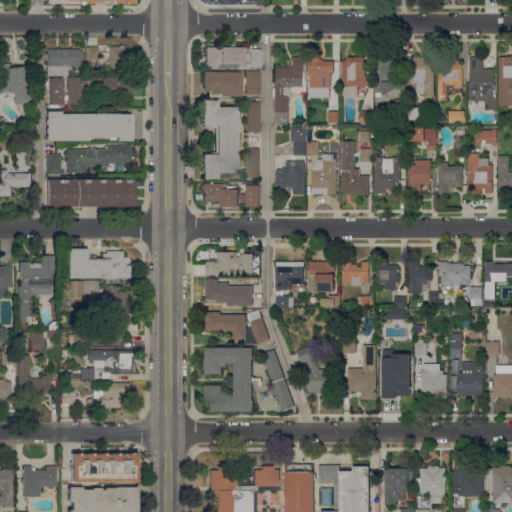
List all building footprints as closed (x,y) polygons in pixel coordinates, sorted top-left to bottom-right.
[(261,67),(249,67),(249,68),(246,68),(246,67),(243,67),(243,65),(237,65),(237,68),(218,67),(218,66),(205,65),(205,47),(229,47),(229,44),(233,44),(233,47),(243,47),(243,49),(261,49),(261,67)] [(98,46),(98,60),(87,60),(87,46),(98,46)] [(107,46),(125,46),(125,48),(126,49),(126,52),(125,53),(125,54),(129,54),(130,64),(110,64),(110,66),(108,66),(108,64),(106,64),(106,62),(107,62),(107,55),(106,55),(106,52),(107,52),(107,50),(105,50),(105,47),(107,47),(107,46)] [(79,66),(77,66),(77,67),(75,67),(75,66),(73,66),(73,67),(69,67),(70,66),(68,66),(68,75),(47,75),(47,49),(56,49),(56,47),(59,47),(59,49),(69,49),(69,47),(72,47),(72,49),(79,49),(79,50),(81,50),(81,52),(79,52),(79,62),(81,62),(81,64),(79,64),(79,66)] [(496,94),(496,97),(494,97),(497,97),(497,110),(485,110),(485,108),(480,108),(478,105),(470,105),(470,57),(476,57),(476,56),(479,56),(479,57),(486,57),(486,59),(483,59),(483,69),(494,69),(494,94),(496,94)] [(294,67),(294,57),(306,57),(306,92),(292,92),(292,96),(289,96),(289,125),(276,125),(276,96),(274,96),(274,88),(277,88),(277,68),(294,67)] [(330,97),(310,97),(310,87),(311,87),(311,76),(309,76),(309,57),(321,57),(321,59),(324,59),(324,60),(334,60),(334,71),(333,71),(333,77),(331,77),(331,87),(330,87),(330,97)] [(365,64),(366,64),(366,86),(365,86),(365,87),(360,87),(360,85),(358,85),(358,95),(344,95),(344,85),(343,85),(343,57),(365,57),(365,64)] [(434,57),(435,95),(431,95),(431,96),(428,96),(428,95),(424,95),(424,92),(417,92),(417,82),(412,82),(412,57),(434,57)] [(455,87),(455,84),(447,84),(447,90),(439,90),(439,57),(456,57),(456,60),(459,60),(459,64),(463,64),(463,87),(455,87)] [(511,57),(511,90),(499,90),(499,57),(511,57)] [(406,68),(400,68),(401,85),(393,85),(392,89),(390,91),(388,92),(385,92),(383,91),(383,92),(375,92),(375,58),(383,58),(383,59),(386,59),(386,60),(406,60),(406,68)] [(0,62),(10,62),(10,67),(13,67),(13,64),(19,64),(19,66),(28,65),(29,103),(15,104),(14,90),(0,90),(0,62)] [(260,94),(245,94),(245,90),(241,90),(241,95),(224,95),(224,93),(208,93),(208,90),(202,90),(202,72),(241,72),(241,75),(245,75),(245,70),(260,70),(260,94)] [(62,106),(58,106),(58,105),(49,105),(49,77),(62,77),(62,106)] [(130,92),(104,92),(104,94),(80,94),(80,100),(78,100),(78,104),(67,104),(67,99),(64,99),(64,95),(67,95),(67,77),(130,77),(130,92)] [(406,99),(406,112),(395,112),(394,99),(406,99)] [(211,127),(211,125),(202,125),(202,100),(217,100),(217,107),(237,107),(237,120),(235,120),(235,159),(237,159),(237,172),(217,172),(217,178),(202,178),(202,154),(216,154),(216,127),(211,127)] [(259,132),(246,132),(247,101),(260,101),(259,132)] [(422,107),(422,119),(410,119),(410,107),(422,107)] [(465,110),(465,122),(450,123),(450,111),(465,110)] [(60,111),(60,113),(118,113),(118,114),(130,114),(130,139),(109,139),(109,138),(90,138),(90,140),(46,140),(46,111),(60,111)] [(340,111),(340,122),(328,122),(329,111),(340,111)] [(372,111),(372,123),(361,123),(361,111),(372,111)] [(405,145),(389,145),(389,134),(397,134),(397,124),(404,124),(405,145)] [(313,126),(312,141),(319,141),(319,155),(307,154),(308,126),(313,126)] [(306,127),(307,154),(295,154),(295,141),(291,141),(291,127),(306,127)] [(497,127),(497,142),(486,142),(481,142),(481,145),(476,145),(476,136),(475,136),(475,130),(491,130),(491,127),(497,127)] [(437,149),(427,149),(427,145),(425,145),(425,141),(413,141),(413,128),(437,128),(437,149)] [(371,131),(371,141),(361,141),(361,131),(371,131)] [(466,135),(466,148),(455,148),(456,135),(466,135)] [(355,168),(360,168),(360,175),(370,175),(370,193),(345,193),(345,192),(342,192),(342,172),(350,172),(350,170),(343,170),(343,141),(355,141),(355,168)] [(86,170),(84,170),(84,171),(76,171),(76,173),(67,173),(67,148),(106,148),(106,145),(131,145),(131,151),(132,151),(132,162),(130,162),(130,164),(122,164),(122,174),(114,174),(114,163),(107,163),(107,166),(86,166),(86,170)] [(259,178),(247,178),(247,148),(260,148),(259,178)] [(373,148),(373,161),(361,161),(361,148),(373,148)] [(29,152),(29,168),(16,168),(16,152),(29,152)] [(313,169),(317,159),(323,159),(323,153),(336,153),(336,159),(337,159),(337,193),(312,193),(312,188),(313,169)] [(480,153),(480,166),(483,166),(483,165),(493,165),(493,193),(486,193),(486,188),(482,188),(482,194),(469,194),(469,153),(480,153)] [(60,154),(60,173),(47,174),(47,154),(60,154)] [(511,192),(498,192),(498,188),(500,188),(500,172),(498,172),(499,155),(510,156),(510,171),(511,171),(511,192)] [(398,179),(398,181),(398,186),(397,186),(397,188),(388,188),(387,190),(387,191),(385,191),(385,193),(383,193),(383,194),(378,195),(378,193),(375,193),(375,167),(376,167),(376,157),(385,157),(385,158),(394,158),(394,157),(401,157),(401,179),(398,179)] [(304,160),(304,169),(305,169),(306,193),(294,193),(294,190),(293,190),(293,187),(282,187),(282,184),(277,184),(277,170),(282,169),(282,168),(287,168),(286,161),(304,160)] [(431,160),(431,183),(421,183),(421,194),(409,194),(409,164),(417,164),(417,160),(431,160)] [(463,185),(455,185),(455,187),(453,187),(453,191),(449,191),(449,193),(439,193),(440,162),(448,162),(448,166),(463,166),(463,185)] [(0,170),(7,170),(7,173),(29,173),(29,182),(30,182),(30,186),(13,186),(10,190),(10,195),(0,195),(0,170)] [(134,205),(47,206),(47,179),(133,178),(134,205)] [(246,194),(246,185),(260,185),(260,206),(246,206),(246,202),(239,202),(239,207),(221,206),(221,202),(209,201),(209,203),(204,203),(204,190),(202,190),(202,183),(210,183),(210,182),(212,182),(212,183),(224,183),(224,188),(239,189),(239,194),(246,194)] [(87,248),(87,258),(102,258),(102,253),(105,253),(105,251),(122,251),(122,257),(125,257),(125,265),(130,265),(130,277),(68,277),(68,248),(87,248)] [(236,251),(237,257),(241,257),(241,254),(244,254),(244,253),(253,253),(254,271),(244,271),(244,273),(231,273),(231,274),(206,274),(206,262),(218,262),(218,251),(236,251)] [(54,255),(54,274),(51,274),(51,296),(32,296),(32,316),(25,316),(25,321),(18,321),(17,286),(21,286),(21,272),(19,272),(19,261),(29,261),(29,263),(39,263),(39,255),(54,255)] [(304,261),(304,283),(287,283),(287,289),(277,289),(277,261),(304,261)] [(335,261),(335,271),(333,271),(333,274),(335,274),(335,291),(310,292),(310,261),(335,261)] [(370,282),(363,282),(363,285),(351,285),(351,284),(343,284),(343,261),(351,261),(351,264),(358,264),(358,266),(363,266),(363,262),(370,262),(370,282)] [(399,281),(395,282),(395,289),(385,289),(385,283),(377,283),(377,266),(382,266),(382,262),(389,261),(389,265),(399,265),(399,281)] [(448,261),(448,263),(465,263),(465,265),(471,265),(471,283),(469,283),(469,284),(442,284),(443,272),(440,272),(440,261),(448,261)] [(511,262),(511,276),(508,276),(508,288),(496,288),(496,282),(486,282),(486,261),(496,261),(496,262),(511,262)] [(410,293),(409,270),(413,270),(413,262),(420,262),(420,268),(433,268),(433,280),(429,280),(429,283),(422,284),(422,293),(420,293),(418,294),(416,294),(415,293),(410,293)] [(0,265),(10,265),(10,267),(11,267),(11,285),(7,285),(7,287),(0,287),(0,265)] [(253,305),(226,305),(226,302),(217,302),(217,299),(206,299),(206,279),(218,279),(218,282),(230,282),(230,285),(253,285),(253,305)] [(83,280),(83,294),(70,294),(69,281),(83,280)] [(120,291),(127,291),(128,310),(103,310),(103,302),(101,302),(100,287),(105,287),(105,285),(120,285),(120,291)] [(482,286),(482,305),(472,305),(472,299),(471,299),(471,286),(482,286)] [(437,292),(437,305),(429,305),(430,292),(437,292)] [(290,295),(290,296),(294,296),(294,307),(277,307),(277,295),(290,295)] [(340,295),(340,307),(322,307),(322,298),(329,298),(329,295),(340,295)] [(372,307),(362,307),(362,303),(359,303),(359,295),(372,295),(372,307)] [(407,296),(407,308),(395,308),(395,296),(407,296)] [(249,313),(259,309),(270,339),(260,343),(258,343),(251,327),(252,320),(249,313)] [(404,309),(386,309),(386,319),(404,318),(404,309)] [(221,311),(221,314),(247,314),(247,338),(233,338),(233,333),(224,333),(224,329),(206,330),(206,324),(205,324),(205,318),(206,318),(206,311),(221,311)] [(129,324),(126,324),(126,327),(124,327),(124,335),(122,335),(122,340),(104,340),(105,315),(129,316),(129,324)] [(46,328),(58,328),(58,336),(46,336),(46,328)] [(478,329),(478,339),(470,339),(470,330),(478,329)] [(31,332),(42,332),(43,348),(31,349),(31,332)] [(67,334),(73,334),(73,333),(85,333),(85,344),(67,344),(67,334)] [(463,333),(463,341),(462,341),(462,355),(451,355),(451,341),(450,341),(451,333),(463,333)] [(355,335),(355,339),(356,339),(356,353),(343,353),(343,339),(344,339),(344,335),(355,335)] [(391,338),(391,352),(380,351),(380,338),(391,338)] [(427,356),(415,356),(415,342),(416,342),(416,339),(424,339),(424,342),(427,342),(427,343),(427,356)] [(500,341),(500,355),(486,355),(486,341),(500,341)] [(427,343),(430,343),(430,342),(435,342),(435,356),(427,356),(427,343)] [(4,351),(4,344),(11,344),(11,351),(15,351),(15,364),(14,364),(14,365),(5,365),(5,364),(1,364),(1,351),(4,351)] [(311,345),(319,369),(329,369),(329,393),(317,393),(317,391),(309,391),(309,370),(306,361),(302,363),(298,350),(311,345)] [(376,345),(376,398),(362,398),(362,390),(349,390),(349,368),(364,368),(364,345),(376,345)] [(254,347),(254,358),(253,358),(252,399),(254,399),(254,411),(207,411),(207,398),(206,398),(206,385),(223,385),(223,392),(228,392),(228,395),(235,395),(235,382),(233,382),(233,375),(235,375),(235,362),(227,362),(227,365),(223,365),(223,373),(206,373),(206,360),(207,360),(207,347),(254,347)] [(133,350),(133,371),(132,371),(132,374),(109,374),(109,372),(102,371),(103,368),(94,368),(93,368),(93,364),(95,364),(95,360),(87,360),(88,349),(133,350)] [(294,406),(283,410),(277,394),(273,396),(271,389),(275,387),(263,354),(274,350),(294,406)] [(29,355),(30,374),(27,374),(27,377),(40,377),(40,375),(50,375),(50,383),(49,383),(49,393),(43,393),(40,396),(18,396),(18,355),(29,355)] [(486,361),(486,373),(483,373),(483,392),(484,392),(484,399),(474,399),(474,395),(466,395),(466,394),(458,394),(458,371),(463,371),(463,361),(486,361)] [(440,363),(441,370),(443,370),(443,374),(447,374),(447,398),(434,398),(434,394),(428,394),(428,392),(422,393),(422,370),(424,370),(424,363),(440,363)] [(511,364),(511,397),(508,397),(506,398),(503,398),(503,397),(500,397),(500,396),(494,396),(494,374),(497,374),(497,364),(511,364)] [(409,366),(409,387),(412,387),(412,398),(398,398),(398,393),(386,393),(386,376),(384,376),(384,371),(385,371),(385,366),(409,366)] [(80,379),(80,368),(93,368),(94,368),(94,379),(80,379)] [(0,379),(3,379),(3,381),(11,381),(11,397),(4,397),(4,399),(3,399),(0,399),(0,379)] [(129,382),(129,391),(124,391),(124,394),(116,395),(116,405),(110,405),(110,407),(103,407),(103,405),(87,405),(87,398),(93,398),(93,387),(102,387),(102,382),(129,382)] [(74,403),(61,403),(61,390),(75,390),(74,403)] [(137,459),(136,459),(136,473),(137,473),(137,479),(136,479),(136,481),(70,481),(70,453),(79,453),(79,454),(82,454),(82,453),(92,453),(93,454),(95,454),(95,453),(105,453),(105,454),(108,454),(108,453),(118,453),(126,453),(130,453),(130,452),(137,452),(137,454),(137,459)] [(209,470),(216,470),(216,466),(229,466),(229,469),(236,469),(236,485),(253,485),(253,470),(259,470),(259,466),(273,466),(273,470),(280,470),(280,486),(279,486),(279,490),(255,490),(255,511),(285,511),(285,471),(287,471),(287,464),(312,464),(312,471),(314,471),(314,473),(316,473),(316,479),(314,479),(314,511),(215,511),(215,498),(209,498),(209,470)] [(370,511),(320,511),(324,511),(324,509),(326,509),(326,511),(334,511),(334,483),(319,483),(319,465),(354,464),(354,466),(370,466),(370,511)] [(22,466),(31,466),(31,467),(32,467),(33,468),(34,470),(46,470),(46,465),(56,466),(56,486),(39,486),(39,497),(22,496),(22,466)] [(421,468),(429,468),(429,465),(439,465),(439,467),(446,467),(446,472),(447,472),(447,480),(446,480),(446,502),(431,502),(431,492),(421,492),(421,468)] [(451,465),(475,465),(475,470),(484,470),(484,492),(483,492),(483,494),(451,494),(451,465)] [(511,504),(506,504),(506,502),(493,502),(493,491),(487,491),(487,467),(501,467),(501,466),(511,466),(511,467),(511,504)] [(385,467),(412,467),(412,491),(406,491),(406,500),(397,500),(397,505),(385,505),(385,467)] [(0,505),(0,469),(8,469),(8,472),(8,488),(5,488),(5,491),(7,491),(7,493),(5,493),(5,501),(1,501),(1,505),(0,505)] [(67,511),(67,509),(70,509),(70,501),(67,501),(67,487),(80,487),(80,489),(90,489),(90,487),(100,487),(100,490),(103,490),(103,488),(113,488),(113,486),(136,486),(136,511),(67,511)] [(321,487),(332,487),(332,505),(321,505),(321,487)]
